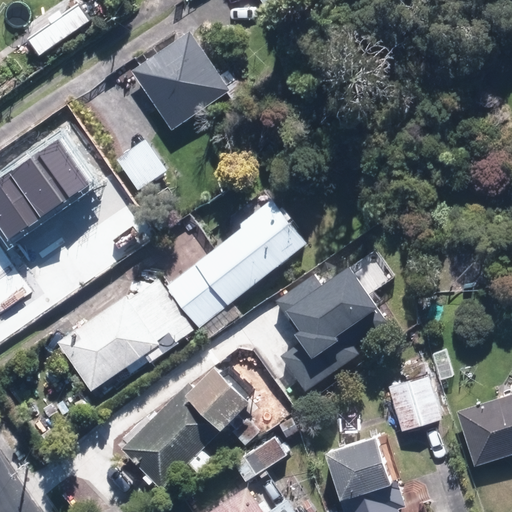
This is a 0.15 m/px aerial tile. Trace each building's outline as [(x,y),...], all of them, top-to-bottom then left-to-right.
[(258,0),(267,13),(285,0),(258,0)] [(187,32),(129,72),(169,131),(228,91),(187,32)] [(58,139),(31,158),(62,203),(90,185),(58,139)] [(146,141),(116,160),(136,192),(166,173),(146,141)] [(62,203),(31,158),(9,173),(41,218),(62,203)] [(9,173),(0,179),(0,217),(14,237),(41,218),(9,173)] [(268,200),(165,287),(200,328),(303,241),(268,200)] [(300,343),(281,356),(305,392),(358,353),(353,347),(386,322),(349,267),(321,286),(314,275),(276,301),(296,333),(294,335),(300,343)] [(88,392),(144,355),(148,360),(191,332),(156,280),(126,299),(124,296),(55,342),(88,392)] [(243,404),(209,369),(181,396),(215,431),(243,404)] [(423,375),(387,386),(400,430),(437,419),(423,375)] [(511,391),(452,411),(470,465),(511,451),(511,391)] [(212,435),(172,397),(120,450),(160,488),(212,435)] [(402,506),(380,433),(323,454),(340,499),(332,503),(334,511),(395,511),(395,508),(402,506)] [(210,511),(258,511),(243,489),(210,511)] [(294,511),(286,499),(267,511),(268,511),(294,511)]
